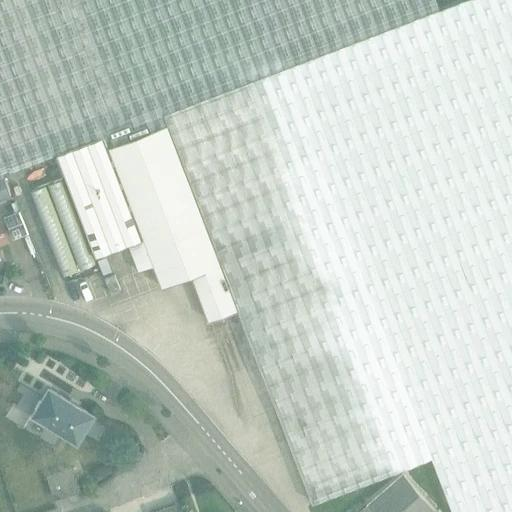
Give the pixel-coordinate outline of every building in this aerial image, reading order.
[(0,0),(0,175),(57,154),(104,136),(108,146),(171,123),(241,308),(238,309),(311,503),(431,458),(451,511),(511,511),(511,0),(465,0),(441,9),(437,0),(0,0)] [(104,136),(57,154),(77,205),(96,255),(127,244),(138,271),(153,265),(161,286),(191,275),(208,320),(238,309),(241,308),(171,123),(108,146),(104,136)] [(0,178),(0,201),(12,197),(5,177),(0,178)] [(120,290),(115,275),(106,278),(111,293),(120,290)] [(76,442),(92,415),(48,389),(32,416),(76,442)] [(73,468),(46,477),(54,501),(81,492),(73,468)] [(437,511),(404,473),(367,505),(373,511),(437,511)] [(180,511),(177,503),(149,511),(180,511)]
